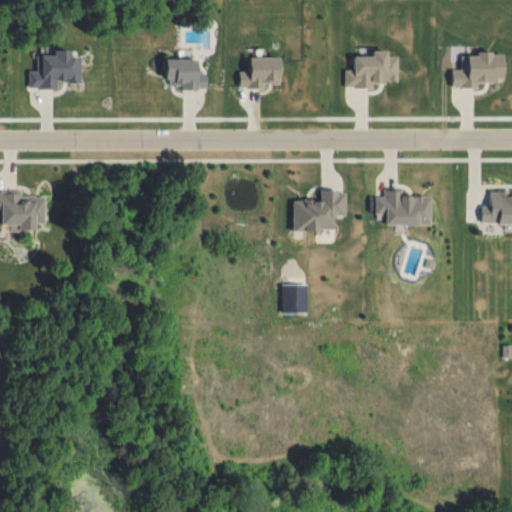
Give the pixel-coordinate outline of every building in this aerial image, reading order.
[(56,87),(56,78),(66,78),(66,82),(80,82),(80,55),(70,55),(70,49),(53,48),(53,54),(37,54),(36,69),(28,69),(28,87),(56,87)] [(395,79),(395,55),(385,55),(385,49),(370,49),(370,55),(351,55),(351,68),(343,68),(343,86),(371,86),(371,82),(383,82),(383,79),(395,79)] [(501,52),(459,52),(459,68),(449,68),(450,86),(476,86),(476,81),(493,81),(493,76),(501,76),(501,52)] [(278,56),(247,56),(247,70),(238,70),(237,87),(263,87),(263,82),(278,82),(278,56)] [(195,57),(165,58),(165,82),(180,82),(181,88),(205,88),(205,71),(195,71),(195,57)] [(292,200),(292,229),(333,228),(332,214),(345,214),(344,189),(319,190),(319,199),(292,200)] [(430,223),(430,194),(401,194),(401,189),(382,189),(382,195),(374,195),(374,213),(383,213),(383,223),(430,223)] [(480,222),(511,221),(511,193),(507,194),(507,189),(488,189),(488,204),(480,205),(480,222)] [(43,222),(42,194),(19,195),(18,190),(0,190),(0,223),(8,223),(8,229),(33,229),(33,222),(43,222)] [(307,311),(307,283),(281,283),(282,312),(307,311)]
